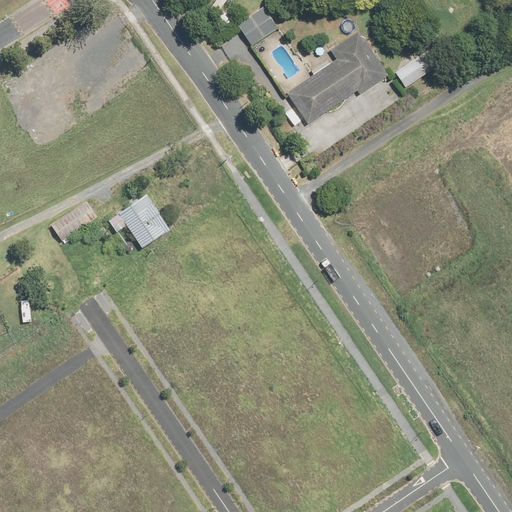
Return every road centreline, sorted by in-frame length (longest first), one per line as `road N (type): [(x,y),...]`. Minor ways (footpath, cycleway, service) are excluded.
road 1 (tertiary): [(151,0),(462,455)]
road 2 (residential): [(110,326),(236,511)]
road 3 (residential): [(0,402),(110,326)]
